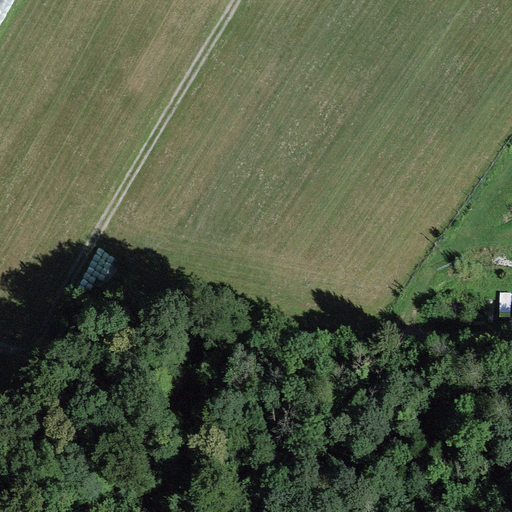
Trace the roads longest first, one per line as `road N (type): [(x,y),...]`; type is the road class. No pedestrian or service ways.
road 1 (track): [(511,320),(78,343),(0,489)]
road 2 (track): [(0,346),(26,343),(234,0)]
